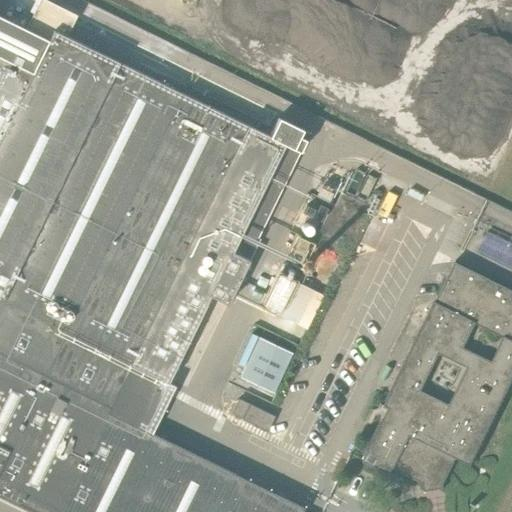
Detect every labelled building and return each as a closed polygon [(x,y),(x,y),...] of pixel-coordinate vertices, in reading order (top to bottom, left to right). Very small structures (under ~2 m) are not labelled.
[(300,511),(299,511),(301,508),(107,413),(117,392),(130,365),(166,383),(209,297),(227,306),(249,261),(231,252),(283,145),(299,153),(305,141),(298,138),(301,131),(285,122),(275,141),(118,64),(66,38),(76,18),(40,0),(38,0),(21,35),(0,24),(0,495),(34,511),(300,511)] [(423,490),(443,486),(440,472),(449,455),(470,466),(511,380),(511,290),(454,262),(383,407),(388,409),(362,461),(390,475),(393,469),(414,480),(417,474),(420,476),(423,490)] [(300,298),(298,298),(304,287),(295,284),(274,273),(260,304),(290,319),(300,298)] [(293,353),(259,337),(240,376),(274,392),(293,353)] [(249,406),(242,420),(266,432),(274,418),(249,406)]
